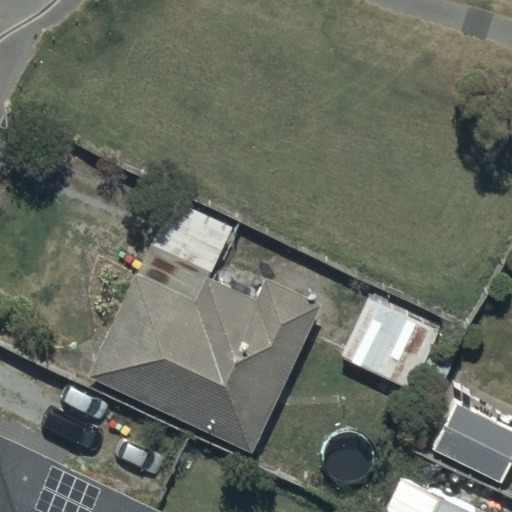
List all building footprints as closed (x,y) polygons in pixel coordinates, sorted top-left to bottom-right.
[(230,223),(177,197),(151,245),(110,225),(96,255),(135,274),(91,367),(254,444),(324,297),(242,258),(232,280),(209,269),(230,223)] [(439,327),(368,292),(340,352),(412,385),(439,327)] [(429,443),(502,478),(511,458),(511,425),(451,395),(429,443)] [(0,511),(164,511),(167,507),(0,431),(0,511)] [(486,511),(404,473),(385,511),(486,511)]
